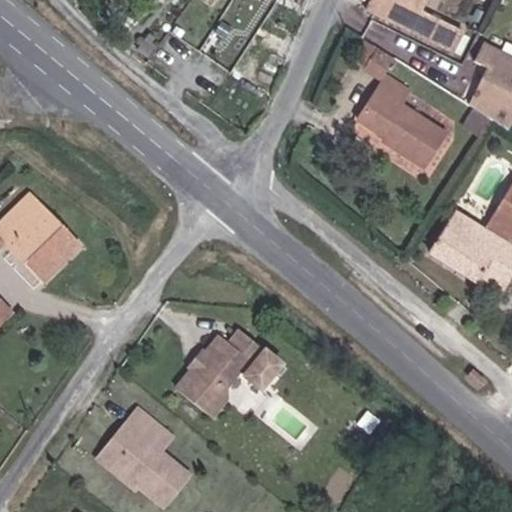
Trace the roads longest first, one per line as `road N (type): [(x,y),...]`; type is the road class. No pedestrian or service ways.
road 1 (tertiary): [(511,460),(221,199)]
road 2 (unclassified): [(221,199),(0,500)]
road 3 (tertiary): [(221,199),(0,12)]
road 4 (residential): [(326,0),(249,170),(221,199)]
